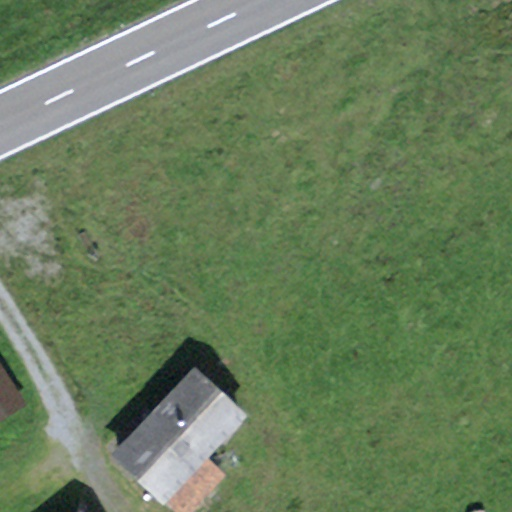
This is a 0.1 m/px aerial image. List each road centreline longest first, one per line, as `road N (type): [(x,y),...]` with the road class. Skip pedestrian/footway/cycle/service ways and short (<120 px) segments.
road 1 (primary): [(268,0),(0,126)]
road 2 (track): [(118,505),(0,302)]
